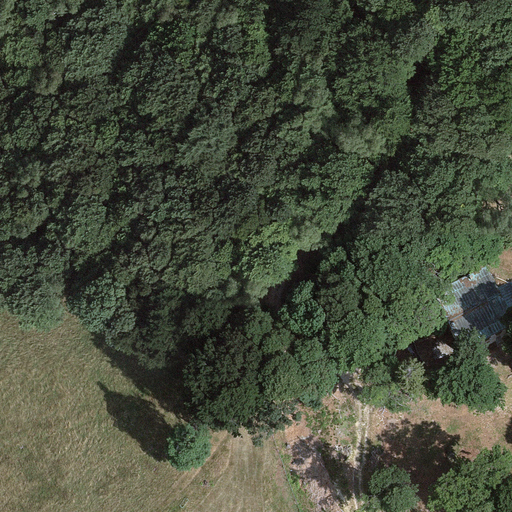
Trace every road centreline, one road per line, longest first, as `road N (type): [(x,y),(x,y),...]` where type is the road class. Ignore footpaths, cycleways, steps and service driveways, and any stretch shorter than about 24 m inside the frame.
road 1 (track): [(511,361),(436,380),(260,348),(290,235),(360,67),(424,0)]
road 2 (track): [(348,364),(359,451),(348,511)]
